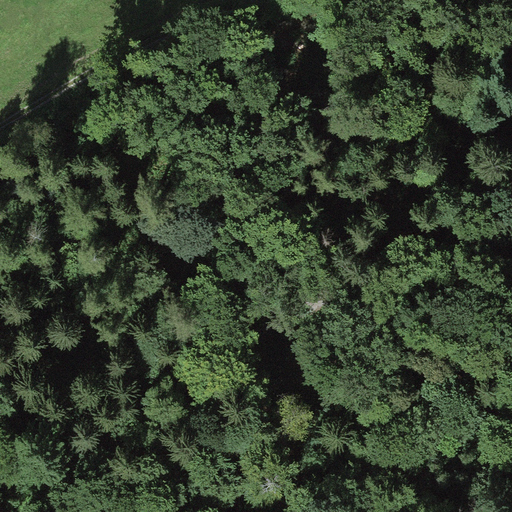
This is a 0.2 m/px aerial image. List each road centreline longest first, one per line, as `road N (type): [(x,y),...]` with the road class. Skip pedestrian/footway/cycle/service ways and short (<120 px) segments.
road 1 (track): [(21,511),(98,442),(354,278),(454,248),(511,253)]
road 2 (track): [(252,0),(189,25),(0,134)]
